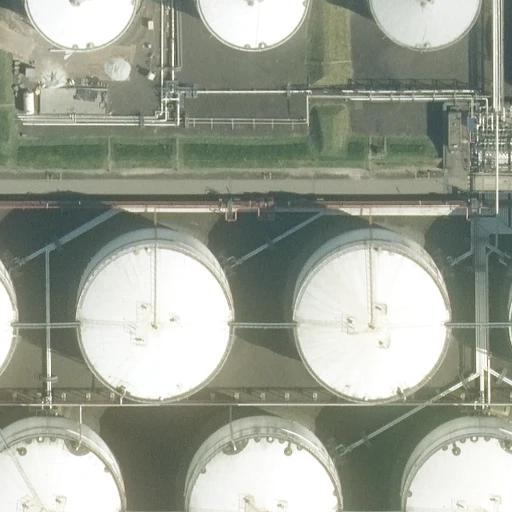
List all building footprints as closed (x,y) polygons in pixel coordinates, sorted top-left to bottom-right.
[(26,0),(27,0),(31,9),(39,19),(55,30),(62,33),(75,35),(87,35),(99,32),(110,26),(123,15),(128,8),(131,0),(26,0)] [(289,21),(297,11),(303,0),(202,0),(203,1),(210,13),(218,21),(234,31),(247,34),(258,34),(271,31),(281,26),(289,21)] [(370,0),(374,9),(384,20),(400,31),(410,35),(422,36),(431,35),(442,33),(452,28),(463,20),(470,11),(475,1),(475,0),(370,0)] [(460,145),(460,111),(448,111),(448,145),(460,145)] [(139,226),(120,232),(103,243),(89,258),(79,276),(74,296),(75,316),(80,336),(90,353),(104,368),(121,379),(141,385),(161,386),(181,382),(199,373),(215,360),(227,343),(234,324),(236,304),(234,284),(226,265),(214,249),(198,236),(179,228),(159,224),(139,226)] [(354,225),(334,232),(317,243),(304,258),(294,276),(289,295),(289,316),(295,335),(305,353),(319,368),(336,378),(355,384),(376,385),(396,381),(414,373),(430,359),(441,343),(449,324),(451,304),(448,284),(441,265),(428,249),(413,236),(394,227),(374,224),(354,225)] [(0,358),(11,343),(18,324),(21,304),(18,284),(10,265),(0,251),(0,358)] [(244,413),(228,419),(206,434),(195,448),(188,461),(184,477),(183,501),(185,511),(341,511),(343,508),(345,494),(344,478),(338,459),(330,445),(317,431),(302,420),(282,413),(262,411),(244,413)] [(459,414),(443,419),(421,435),(410,448),(403,461),(398,478),(398,502),(400,511),(511,511),(511,419),(496,413),(476,411),(459,414)] [(31,414),(11,420),(0,427),(0,511),(125,511),(128,492),(125,472),(118,453),(105,437),(90,424),(71,416),(51,412),(31,414)]
